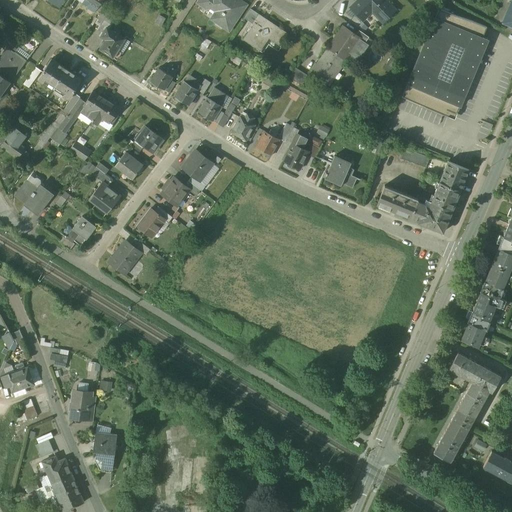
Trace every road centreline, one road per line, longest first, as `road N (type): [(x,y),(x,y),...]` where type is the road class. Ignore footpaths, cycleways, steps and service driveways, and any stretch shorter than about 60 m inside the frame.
road 1 (residential): [(460,255),(256,168),(195,129)]
road 2 (residential): [(195,129),(84,266),(7,218),(0,202)]
road 3 (residential): [(98,511),(17,300),(0,280)]
road 4 (residential): [(195,129),(3,0)]
road 5 (tertiary): [(380,447),(460,255)]
road 6 (tertiary): [(460,255),(511,133)]
road 7 (residential): [(487,511),(380,447)]
